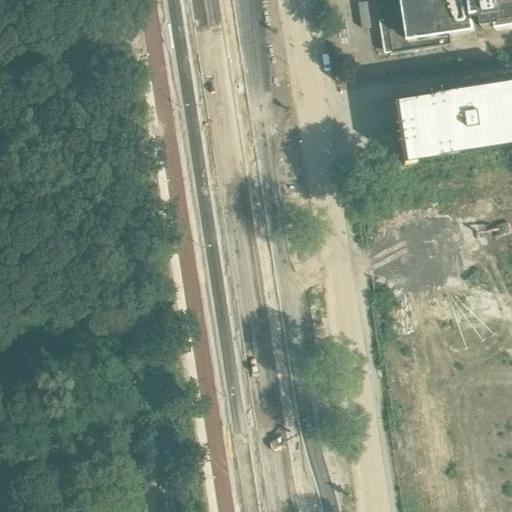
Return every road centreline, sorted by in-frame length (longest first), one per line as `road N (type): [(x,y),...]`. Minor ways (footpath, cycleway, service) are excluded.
road 1 (secondary): [(173,0),(251,511)]
road 2 (secondary): [(283,286),(251,0)]
road 3 (secondary): [(328,511),(283,286)]
road 4 (unclassified): [(332,222),(296,0)]
road 5 (unclassified): [(371,492),(341,278)]
road 6 (residential): [(332,222),(511,199)]
road 7 (residential): [(511,471),(371,492)]
